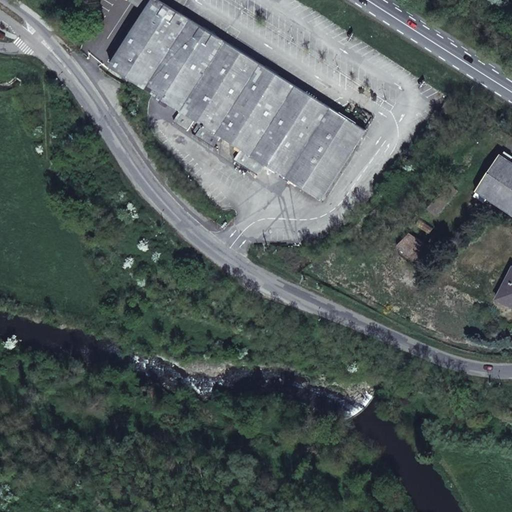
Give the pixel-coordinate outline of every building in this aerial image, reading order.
[(161,0),(153,0),(147,10),(111,67),(182,112),(175,123),(188,131),(195,120),(200,123),(193,134),(215,148),(222,137),(243,150),(235,161),(259,176),(266,165),(322,200),(366,130),(161,0)] [(153,0),(131,0),(147,10),(153,0)] [(447,115),(454,103),(448,100),(440,110),(447,115)] [(511,162),(502,155),(477,192),(511,215),(511,162)] [(459,190),(450,183),(428,209),(436,216),(459,190)] [(438,252),(410,233),(398,246),(427,267),(438,252)] [(511,270),(498,300),(511,307),(511,270)]
